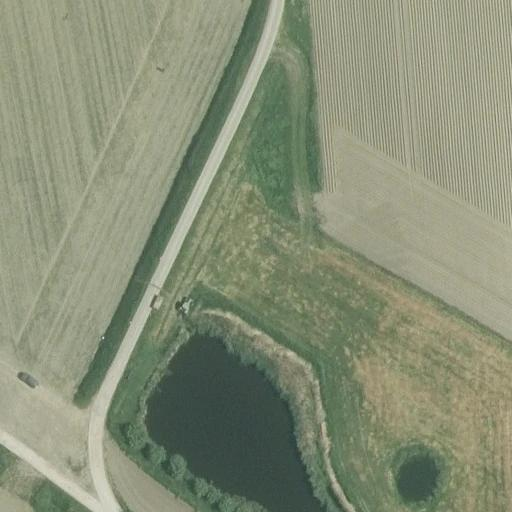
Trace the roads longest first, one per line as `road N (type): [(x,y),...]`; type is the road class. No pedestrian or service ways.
road 1 (unclassified): [(276,0),(267,46),(98,406),(93,458),(106,511)]
road 2 (track): [(0,440),(99,511)]
